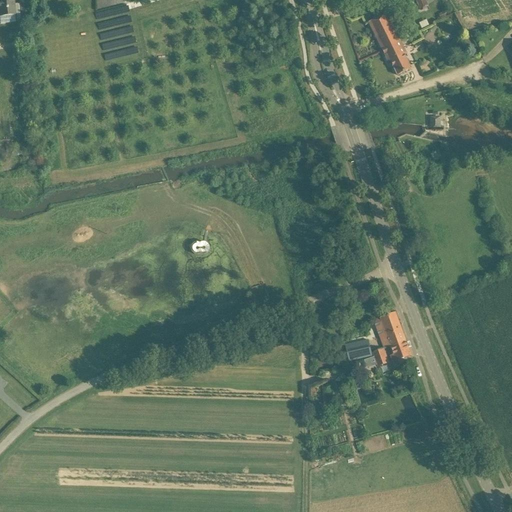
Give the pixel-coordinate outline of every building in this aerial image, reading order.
[(0,0),(0,16),(15,15),(13,0),(0,0)] [(425,0),(415,0),(420,9),(428,5),(425,0)] [(444,12),(438,15),(441,20),(447,17),(444,12)] [(411,69),(404,55),(407,54),(387,13),(369,22),(389,63),(391,61),(398,76),(411,69)] [(333,317),(343,319),(345,310),(335,307),(333,317)] [(391,346),(406,340),(396,313),(381,319),(380,318),(376,320),(375,325),(380,339),(387,337),(391,346)] [(347,345),(351,360),(372,355),(369,340),(347,345)] [(406,340),(391,346),(394,354),(391,355),(395,367),(404,364),(402,359),(411,355),(406,340)] [(389,363),(384,349),(373,353),(378,367),(389,363)] [(350,405),(348,397),(339,400),(341,407),(350,405)]
